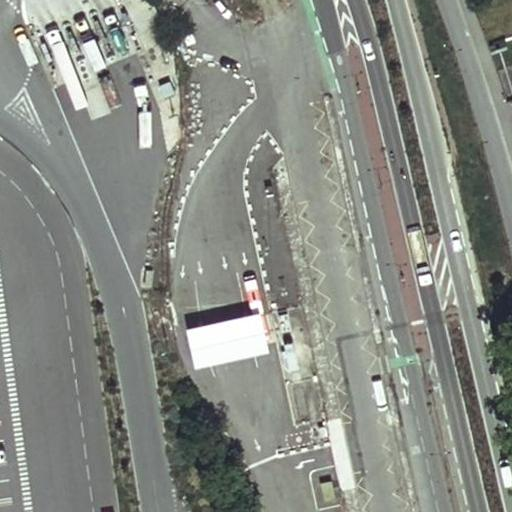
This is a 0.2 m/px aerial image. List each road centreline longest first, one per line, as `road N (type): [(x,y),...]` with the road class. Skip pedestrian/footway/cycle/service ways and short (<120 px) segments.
road 1 (residential): [(321,0),(440,511)]
road 2 (primary): [(353,0),(472,511)]
road 3 (primary): [(511,495),(394,0)]
road 4 (residential): [(511,245),(440,0)]
